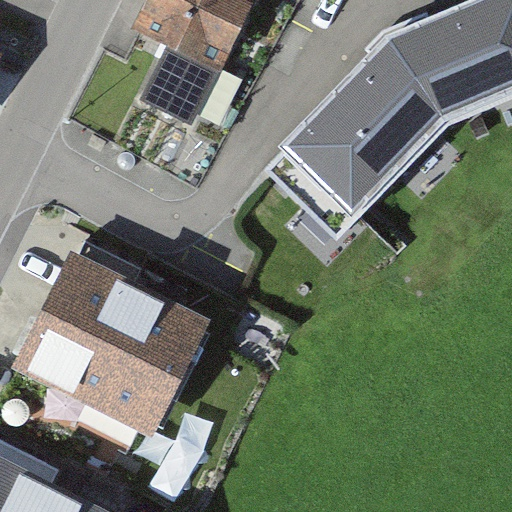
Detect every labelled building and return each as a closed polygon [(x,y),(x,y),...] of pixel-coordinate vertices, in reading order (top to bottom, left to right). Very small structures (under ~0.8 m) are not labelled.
[(266,0),(163,0),(145,38),(230,77),(266,0)] [(511,0),(496,0),(393,46),(265,171),(337,245),(455,129),(511,103),(511,0)] [(0,86),(12,61),(0,55),(0,86)] [(212,329),(70,259),(12,375),(154,445),(212,329)] [(79,511),(0,471),(0,511),(79,511)]
